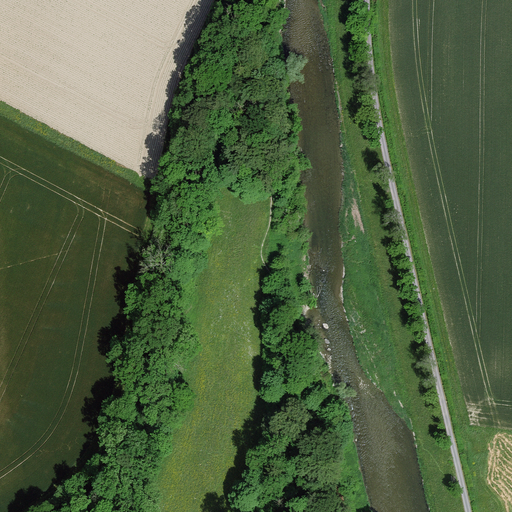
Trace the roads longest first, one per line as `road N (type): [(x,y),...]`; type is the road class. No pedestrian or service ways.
road 1 (track): [(467,511),(386,161),(368,61),(368,0)]
road 2 (track): [(266,0),(272,249),(334,511)]
